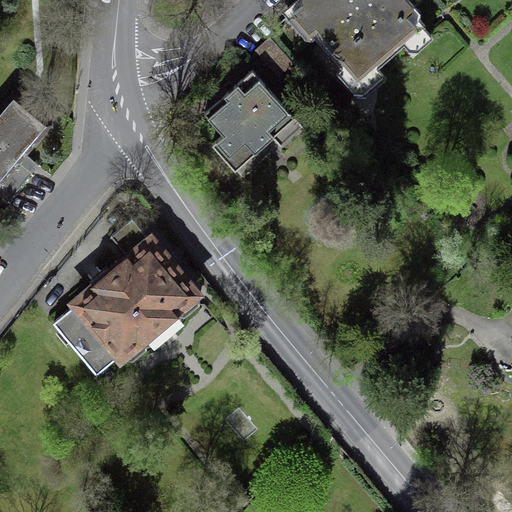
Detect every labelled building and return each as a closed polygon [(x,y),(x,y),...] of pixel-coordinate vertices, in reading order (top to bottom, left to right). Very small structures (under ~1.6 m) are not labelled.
[(304,0),(293,10),(348,74),(354,69),(363,79),(425,24),(409,7),(413,3),(409,0),(304,0)] [(263,43),(256,49),(265,58),(278,74),(292,62),(271,38),(270,37),(263,43)] [(229,90),(204,111),(223,133),(213,143),(236,169),(295,116),(253,69),(229,90)] [(15,97),(0,114),(0,194),(7,201),(19,187),(35,169),(39,165),(24,152),(48,124),(15,97)] [(98,275),(66,301),(72,308),(54,323),(96,373),(116,356),(121,363),(124,361),(126,359),(199,299),(201,297),(207,293),(153,228),(143,236),(130,220),(110,237),(124,253),(98,275)]
